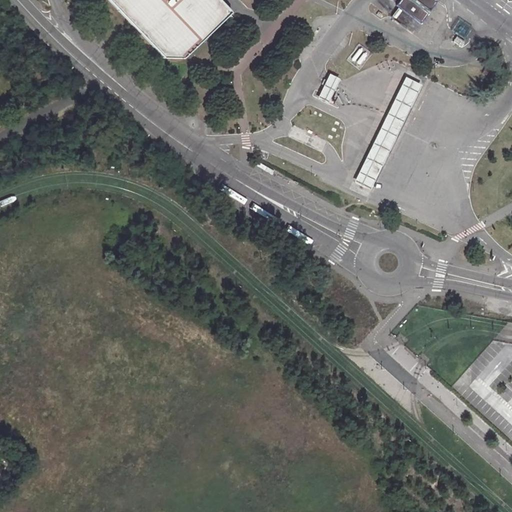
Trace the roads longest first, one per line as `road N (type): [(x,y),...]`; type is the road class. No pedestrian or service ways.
road 1 (secondary): [(12,0),(163,136),(362,264)]
road 2 (secondary): [(370,244),(264,189),(177,131),(86,63),(24,0)]
